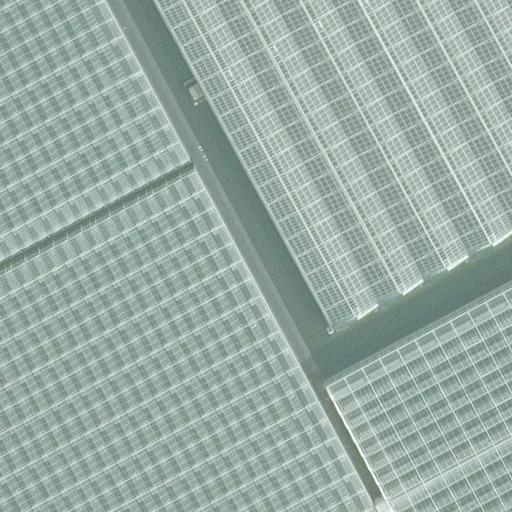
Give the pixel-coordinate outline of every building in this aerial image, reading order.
[(0,0),(0,257),(190,157),(105,0),(0,0)] [(511,0),(156,0),(161,8),(329,314),(334,325),(495,239),(511,230),(511,0)] [(196,85),(188,89),(194,100),(202,95),(196,85)] [(0,511),(379,511),(195,165),(0,268),(0,511)] [(511,511),(511,276),(330,375),(399,511),(511,511)]
